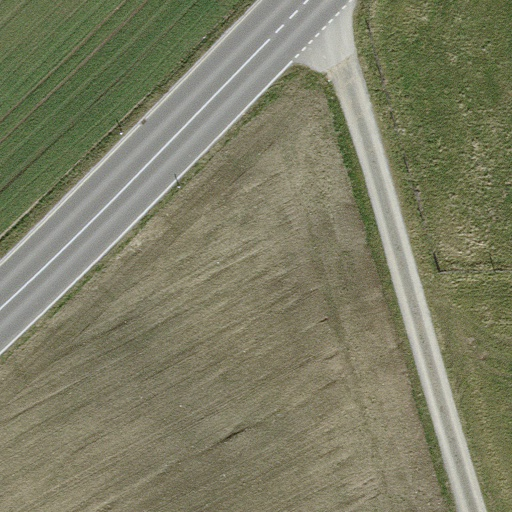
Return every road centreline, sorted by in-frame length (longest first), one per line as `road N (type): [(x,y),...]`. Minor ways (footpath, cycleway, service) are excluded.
road 1 (track): [(477,511),(334,42),(300,7)]
road 2 (secondary): [(0,308),(307,0)]
